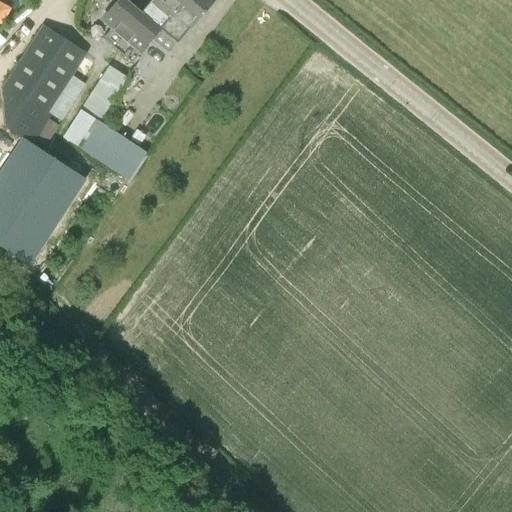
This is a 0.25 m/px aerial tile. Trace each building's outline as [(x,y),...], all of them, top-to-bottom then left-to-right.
[(152,0),(143,12),(128,0),(116,0),(100,19),(111,28),(103,38),(132,61),(151,38),(159,28),(171,9),(178,0),(152,0)] [(212,0),(178,0),(171,9),(159,28),(151,38),(169,54),(203,12),(212,0)] [(2,88),(45,116),(72,76),(87,53),(42,25),(2,88)] [(99,122),(126,80),(107,66),(80,110),(62,138),(80,149),(99,122)] [(127,181),(146,153),(99,122),(80,149),(127,181)] [(135,129),(129,138),(139,145),(145,135),(135,129)]
